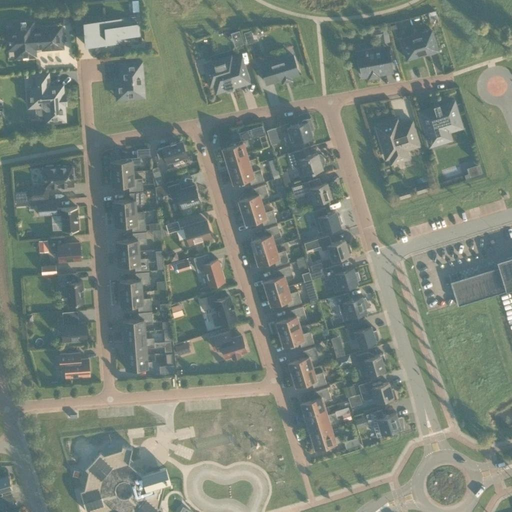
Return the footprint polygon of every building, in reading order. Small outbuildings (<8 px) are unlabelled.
[(137,35),(137,23),(120,25),(120,18),(104,19),(104,16),(87,18),(88,20),(82,20),(84,45),(96,44),(96,42),(109,41),(109,43),(121,42),(121,36),(137,35)] [(42,29),(43,31),(31,32),(31,24),(17,25),(18,30),(15,30),(15,33),(8,34),(9,47),(16,47),(16,55),(33,54),(32,46),(44,45),(44,47),(60,46),(59,28),(42,29)] [(232,39),(241,36),(239,30),(230,33),(232,39)] [(246,40),(253,38),(251,30),(243,32),(246,40)] [(400,39),(406,59),(418,55),(417,54),(425,51),(425,53),(437,49),(431,30),(419,33),(420,35),(412,38),(412,36),(400,39)] [(367,75),(368,77),(368,78),(377,76),(377,73),(391,71),(387,47),(357,53),(361,76),(367,75)] [(298,72),(293,56),(260,66),(265,82),(298,72)] [(231,61),(230,57),(205,65),(211,84),(215,83),(217,91),(225,88),(226,90),(227,90),(234,88),(235,87),(234,85),(248,81),(240,58),(231,61)] [(141,61),(119,63),(120,76),(114,77),(115,99),(144,96),(141,61)] [(32,74),(33,87),(27,88),(28,106),(40,105),(44,109),(45,121),(63,120),(62,103),(64,103),(63,95),(61,95),(61,86),(48,87),(47,73),(32,74)] [(453,102),(440,106),(439,103),(433,105),(434,108),(421,112),(430,144),(450,138),(447,130),(460,126),(453,102)] [(286,127),(291,142),(312,135),(310,129),(313,129),(310,118),(301,121),(302,123),(286,127)] [(377,126),(386,157),(390,156),(392,162),(407,157),(405,148),(418,144),(411,122),(398,126),(396,121),(377,126)] [(249,130),(251,136),(264,132),(262,126),(249,130)] [(267,130),(271,144),(279,142),(274,128),(267,130)] [(222,148),(226,159),(246,153),(244,146),(248,145),(247,139),(234,143),(235,144),(222,148)] [(166,161),(166,163),(186,157),(181,142),(175,143),(175,142),(169,143),(169,145),(162,147),(164,153),(154,156),(157,164),(166,161)] [(318,155),(318,153),(305,157),(303,149),(288,153),(293,167),(297,166),(301,176),(312,173),(311,170),(322,167),(321,165),(323,165),(324,162),(324,159),(322,156),(320,154),(318,155)] [(248,160),(246,153),(226,159),(229,171),(258,162),(256,157),(248,160)] [(110,160),(111,172),(132,170),(132,164),(137,163),(136,157),(125,158),(125,159),(110,160)] [(258,162),(229,171),(233,183),(249,178),(251,184),(264,180),(260,169),(252,171),(250,165),(258,162)] [(44,178),(45,186),(73,184),(72,175),(74,174),(74,167),(71,167),(71,165),(53,166),(53,164),(45,165),(45,167),(41,167),(42,178),(44,178)] [(132,170),(111,172),(112,185),(128,184),(129,190),(142,189),(142,177),(133,178),(132,170)] [(157,185),(164,182),(161,175),(154,177),(157,185)] [(288,176),(282,178),(284,184),(290,182),(288,176)] [(314,201),(331,196),(330,195),(333,194),(331,186),(328,187),(326,182),(320,184),(318,177),(291,186),(294,197),(311,192),(314,201)] [(199,201),(194,185),(180,189),(178,183),(167,186),(169,194),(175,192),(179,207),(199,201)] [(156,195),(166,192),(164,184),(155,186),(156,195)] [(238,199),(242,211),(262,205),(260,198),(268,196),(265,184),(252,188),(254,195),(238,199)] [(427,184),(415,187),(417,193),(428,189),(427,184)] [(47,197),(46,188),(28,190),(29,198),(47,197)] [(398,193),(400,198),(410,195),(408,190),(398,193)] [(113,200),(114,212),(135,210),(135,204),(143,203),(143,191),(129,192),(129,199),(113,200)] [(61,213),(61,216),(62,230),(78,229),(76,206),(56,208),(55,200),(37,201),(39,215),(61,213)] [(272,209),(264,212),(262,205),(242,211),(245,223),(261,218),(263,225),(276,221),(272,209)] [(325,206),(312,210),(318,231),(340,225),(339,223),(342,222),(340,215),(337,216),(335,210),(327,213),(325,206)] [(135,210),(114,212),(115,225),(131,224),(132,230),(145,229),(145,217),(136,218),(135,210)] [(180,228),(180,227),(178,220),(166,224),(168,232),(180,228)] [(202,240),(202,239),(211,236),(206,220),(184,226),(189,244),(202,240)] [(251,240),(254,252),(275,245),(273,239),(281,236),(277,225),(264,229),(266,235),(251,240)] [(116,240),(117,252),(138,251),(138,244),(146,243),(146,231),(132,232),(132,239),(116,240)] [(322,251),(329,249),(331,259),(349,253),(348,252),(351,251),(349,243),(346,244),(344,239),(331,243),(328,235),(304,242),(306,250),(320,246),(322,251)] [(64,243),(64,236),(50,237),(51,250),(58,249),(58,261),(80,259),(79,242),(64,243)] [(38,240),(39,247),(47,247),(47,239),(38,240)] [(275,245),(254,252),(258,264),(274,259),(276,265),(289,261),(285,250),(277,252),(275,245)] [(138,251),(117,252),(118,265),(134,263),(135,270),(148,269),(147,257),(139,258),(138,251)] [(171,261),(178,259),(176,252),(169,254),(171,261)] [(204,269),(209,285),(225,281),(218,259),(210,262),(208,254),(194,258),(198,271),(204,269)] [(457,305),(511,288),(511,255),(496,261),(498,266),(450,281),(457,305)] [(298,267),(306,265),(304,259),(296,261),(298,267)] [(188,260),(176,262),(177,270),(190,269),(188,260)] [(353,267),(340,271),(338,263),(325,267),(327,275),(329,275),(334,291),(346,287),(345,285),(357,281),(357,280),(359,279),(357,271),(354,272),(353,267)] [(55,274),(55,265),(41,266),(41,275),(55,274)] [(263,281),(267,292),(287,286),(285,279),(293,277),(290,265),(277,269),(277,270),(273,271),(275,277),(263,281)] [(311,279),(318,277),(316,270),(309,272),(311,279)] [(120,292),(141,291),(141,284),(149,283),(148,271),(135,272),(135,279),(119,280),(120,292)] [(66,286),(68,303),(84,302),(82,281),(76,281),(75,272),(58,274),(59,287),(66,286)] [(306,286),(310,300),(317,298),(313,284),(306,286)] [(289,293),(287,286),(267,292),(270,304),(282,301),(283,306),(288,305),(288,306),(301,302),(298,290),(289,293)] [(142,298),(141,291),(120,292),(121,305),(137,303),(138,310),(151,309),(150,297),(142,298)] [(333,304),(338,303),(343,320),(354,316),(353,314),(366,310),(365,308),(370,306),(365,297),(362,298),(362,296),(350,299),(347,292),(331,297),(333,304)] [(206,296),(200,298),(203,310),(210,308),(215,306),(217,311),(220,323),(236,319),(229,296),(216,300),(214,300),(212,294),(206,296)] [(174,317),(183,314),(180,304),(171,306),(174,317)] [(276,321),(279,333),(300,326),(298,320),(306,317),(302,306),(289,310),(291,316),(276,321)] [(61,324),(63,340),(86,339),(85,322),(76,323),(76,319),(77,319),(76,311),(63,312),(64,324),(61,324)] [(144,323),(152,323),(152,311),(138,312),(138,319),(122,320),(123,332),(144,331),(144,323)] [(362,319),(346,324),(348,332),(350,339),(356,337),(358,345),(377,339),(375,330),(375,329),(372,330),(370,325),(365,327),(362,319)] [(300,326),(279,333),(283,345),(299,340),(301,346),(314,342),(310,331),(302,333),(300,326)] [(145,337),(144,331),(123,332),(124,344),(154,342),(153,337),(145,337)] [(221,345),(225,357),(232,354),(233,356),(239,354),(239,352),(246,350),(241,335),(228,339),(226,332),(211,337),(214,347),(221,345)] [(154,347),(154,342),(124,344),(125,356),(146,354),(146,347),(154,347)] [(175,346),(177,353),(186,350),(183,343),(175,346)] [(288,361),(292,373),(312,367),(310,360),(318,358),(315,346),(302,350),(304,357),(288,361)] [(358,367),(361,375),(384,368),(382,362),(385,360),(383,353),(369,357),(367,351),(355,354),(357,361),(361,360),(363,366),(358,367)] [(65,366),(66,376),(89,375),(88,358),(80,359),(79,352),(59,353),(60,366),(65,366)] [(146,354),(125,356),(126,368),(141,367),(141,368),(152,367),(151,361),(147,361),(146,354)] [(314,374),(312,367),(292,373),(295,385),(311,380),(313,387),(326,383),(322,371),(314,374)] [(358,384),(363,398),(374,395),(376,401),(385,398),(386,401),(396,398),(393,388),(390,389),(388,382),(372,386),(370,381),(358,384)] [(345,386),(348,397),(356,394),(353,384),(345,386)] [(327,387),(314,391),(316,397),(300,402),(304,414),(325,407),(322,401),(331,398),(327,387)] [(327,414),(325,407),(304,414),(308,425),(336,416),(335,411),(327,414)] [(366,413),(368,421),(372,420),(376,437),(388,433),(387,431),(397,428),(398,430),(403,429),(402,417),(397,418),(396,413),(383,416),(381,409),(366,413)] [(308,425),(311,436),(332,430),(329,423),(338,421),(336,416),(308,425)] [(354,419),(357,429),(368,426),(365,416),(354,419)] [(332,430),(311,436),(315,448),(327,444),(328,445),(340,441),(338,435),(334,437),(332,430)] [(344,441),(346,448),(359,444),(357,437),(344,441)] [(103,455),(100,452),(84,469),(88,472),(84,490),(80,491),(86,511),(89,511),(91,511),(160,511),(163,509),(159,507),(164,484),(170,483),(165,468),(141,475),(128,463),(132,448),(122,445),(121,450),(103,455)] [(0,491),(12,487),(8,474),(8,473),(0,476),(0,475),(0,491)]
